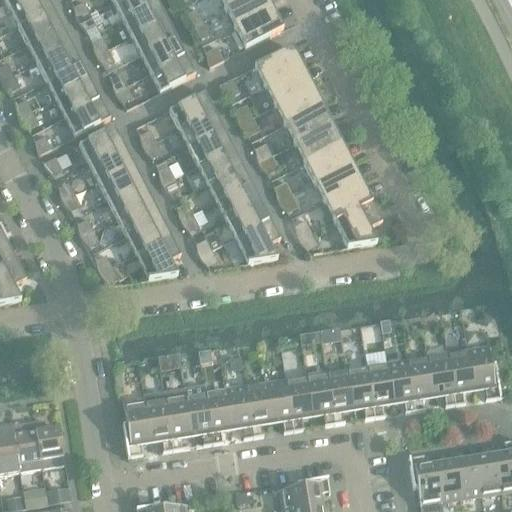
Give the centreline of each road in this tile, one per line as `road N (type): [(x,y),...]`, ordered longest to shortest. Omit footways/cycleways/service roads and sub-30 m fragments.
road 1 (residential): [(78,312),(303,278),(408,249),(422,223),(301,0)]
road 2 (residential): [(359,511),(348,450),(106,486)]
road 3 (residential): [(78,312),(0,148)]
road 4 (residential): [(106,486),(78,312)]
